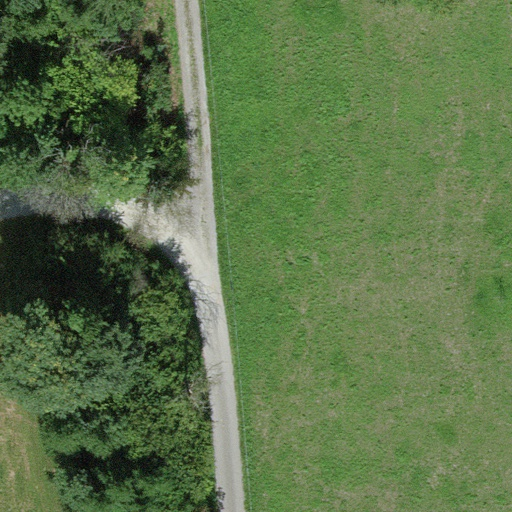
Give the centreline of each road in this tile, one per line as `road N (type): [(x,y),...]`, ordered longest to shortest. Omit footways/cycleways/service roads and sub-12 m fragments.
road 1 (track): [(0,191),(64,183),(194,204),(177,0)]
road 2 (unclassified): [(194,204),(233,511)]
